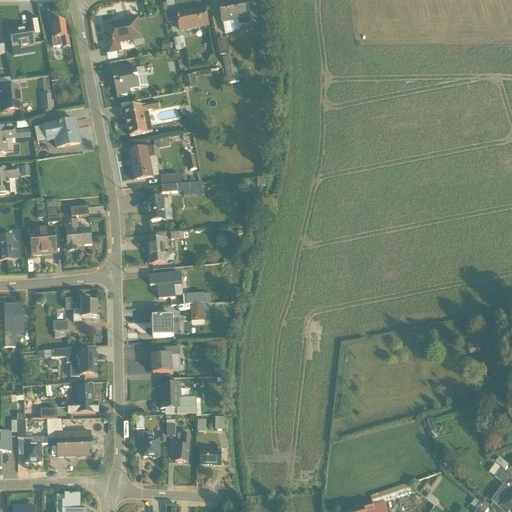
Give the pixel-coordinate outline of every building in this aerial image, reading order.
[(231,4),(218,7),(222,26),(223,26),(225,36),(239,33),(240,36),(253,34),(246,0),(245,0),(231,3),(231,4)] [(204,11),(177,16),(180,35),(208,29),(204,11)] [(138,21),(103,28),(109,56),(121,54),(120,46),(133,44),(134,48),(137,50),(143,49),(144,46),(143,41),(142,41),(138,21)] [(62,24),(51,25),(53,39),(50,40),(52,50),(61,49),(62,51),(69,50),(67,38),(65,39),(62,24)] [(22,33),(9,35),(11,51),(18,50),(18,52),(33,50),(30,29),(22,31),(22,33)] [(183,40),(174,41),(176,52),(185,51),(183,40)] [(172,46),(163,44),(162,51),(171,53),(172,46)] [(175,54),(167,56),(168,63),(176,61),(175,54)] [(229,56),(222,57),(227,86),(238,84),(234,59),(230,60),(229,56)] [(218,61),(212,57),(207,65),(213,69),(218,61)] [(177,64),(170,65),(172,77),(179,76),(177,64)] [(271,72),(263,68),(260,74),(268,78),(271,72)] [(126,69),(112,71),(117,99),(131,96),(131,94),(140,92),(140,90),(147,88),(144,71),(137,72),(136,70),(126,72),(126,69)] [(195,77),(183,80),(185,91),(197,88),(195,77)] [(41,93),(44,113),(54,112),(49,81),(43,82),(45,93),(41,93)] [(20,112),(18,89),(0,90),(0,100),(1,100),(2,113),(20,112)] [(130,139),(152,134),(148,113),(153,112),(153,114),(160,112),(158,105),(120,113),(121,122),(126,121),(130,139)] [(55,151),(77,146),(74,131),(76,130),(75,123),(31,131),(34,145),(46,143),(46,145),(53,143),(55,151)] [(0,156),(6,156),(5,143),(15,142),(14,141),(30,140),(29,131),(14,132),(13,130),(3,131),(3,132),(0,132),(0,156)] [(169,140),(153,143),(154,147),(158,146),(159,150),(170,148),(169,140)] [(159,178),(153,149),(128,154),(134,183),(159,178)] [(193,157),(187,158),(190,172),(196,171),(193,157)] [(29,179),(28,168),(20,169),(21,179),(29,179)] [(0,196),(15,195),(14,182),(18,182),(17,170),(6,171),(6,172),(0,172),(0,196)] [(179,177),(161,178),(162,187),(180,185),(179,177)] [(177,187),(162,188),(162,196),(178,194),(177,187)] [(150,224),(166,222),(164,201),(144,203),(145,211),(148,211),(150,224)] [(47,226),(58,225),(57,217),(56,202),(45,203),(47,226)] [(87,209),(70,211),(71,220),(88,218),(87,209)] [(45,220),(44,212),(36,213),(36,221),(45,220)] [(77,223),(64,224),(67,254),(76,253),(75,247),(81,246),(81,248),(90,247),(89,232),(81,233),(80,230),(77,230),(77,223)] [(39,256),(55,255),(52,230),(28,232),(31,257),(32,257),(32,258),(39,258),(39,256)] [(13,238),(0,239),(0,263),(21,261),(19,246),(14,246),(13,238)] [(167,242),(150,243),(151,258),(149,259),(149,267),(166,266),(165,252),(168,252),(167,242)] [(181,276),(149,279),(150,288),(157,288),(159,301),(184,298),(181,276)] [(184,298),(184,307),(190,307),(204,306),(213,306),(212,296),(184,298)] [(46,302),(41,299),(36,305),(41,309),(46,302)] [(88,302),(65,303),(65,313),(72,313),(72,325),(81,325),(81,321),(96,320),(96,306),(88,306),(88,302)] [(204,306),(190,307),(191,323),(204,323),(204,321),(208,321),(208,308),(204,308),(204,306)] [(19,308),(4,308),(4,351),(15,351),(15,338),(19,338),(19,308)] [(173,315),(148,316),(149,328),(157,327),(158,339),(174,338),(174,333),(184,332),(183,323),(173,323),(173,315)] [(66,324),(52,325),(52,341),(67,341),(66,324)] [(227,352),(226,343),(209,343),(210,352),(227,352)] [(179,351),(150,352),(152,376),(180,374),(180,366),(172,367),(172,359),(179,359),(179,351)] [(95,378),(94,357),(77,358),(77,352),(51,355),(51,362),(66,362),(66,367),(76,367),(77,379),(95,378)] [(180,387),(160,388),(162,412),(177,411),(177,418),(188,418),(196,417),(201,417),(200,407),(196,407),(196,401),(180,401),(180,387)] [(67,407),(67,417),(97,416),(97,406),(92,407),(91,391),(74,392),(74,407),(67,407)] [(46,423),(55,423),(55,412),(39,413),(39,423),(46,423)] [(196,430),(196,417),(188,418),(188,423),(190,423),(191,431),(196,430)] [(24,418),(16,418),(17,443),(23,443),(24,466),(40,466),(39,448),(46,448),(46,442),(25,442),(24,418)] [(225,420),(216,420),(215,432),(227,433),(227,425),(224,425),(225,420)] [(47,443),(56,442),(57,460),(90,459),(89,435),(62,436),(61,422),(55,423),(46,423),(47,443)] [(206,423),(198,422),(197,435),(206,435),(206,423)] [(175,440),(175,423),(167,423),(167,440),(175,440)] [(188,466),(191,434),(178,433),(175,465),(188,466)] [(0,470),(1,471),(0,456),(11,456),(10,436),(0,436),(0,470)] [(153,436),(143,436),(143,461),(159,461),(159,446),(167,446),(167,439),(160,439),(160,442),(153,442),(153,436)] [(201,454),(200,468),(221,468),(221,450),(217,450),(216,454),(201,454)] [(498,460),(495,465),(505,472),(508,468),(498,460)] [(511,511),(511,479),(495,467),(489,475),(503,486),(491,503),(503,511),(511,511)] [(409,486),(369,499),(371,504),(352,510),(352,511),(426,511),(434,509),(414,490),(409,486)] [(77,511),(78,498),(64,498),(64,504),(55,504),(55,511),(77,511)] [(476,511),(487,511),(488,511),(474,502),(470,507),(476,511)]
